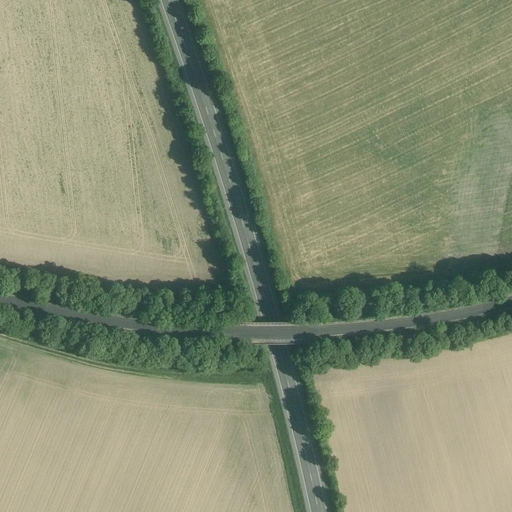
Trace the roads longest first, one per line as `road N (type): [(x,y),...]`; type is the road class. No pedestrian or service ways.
road 1 (primary): [(318,511),(279,350),(168,0)]
road 2 (unclassified): [(0,296),(139,325),(226,330),(375,325),(511,299)]
road 3 (track): [(230,380),(109,367),(0,337)]
